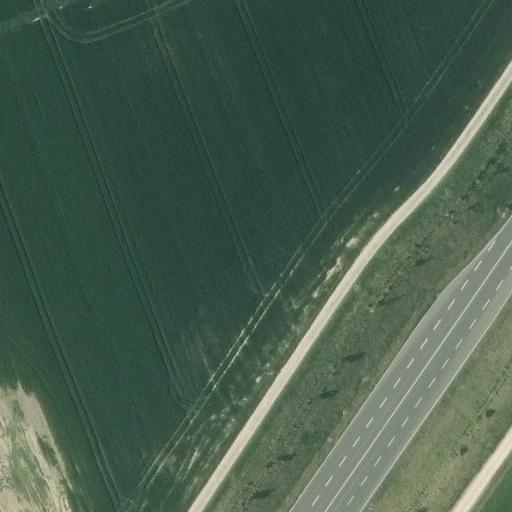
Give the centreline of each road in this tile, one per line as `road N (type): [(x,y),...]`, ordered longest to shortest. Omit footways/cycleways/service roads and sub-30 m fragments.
road 1 (track): [(187,511),(381,234),(439,175),(511,70)]
road 2 (primary): [(326,511),(511,245)]
